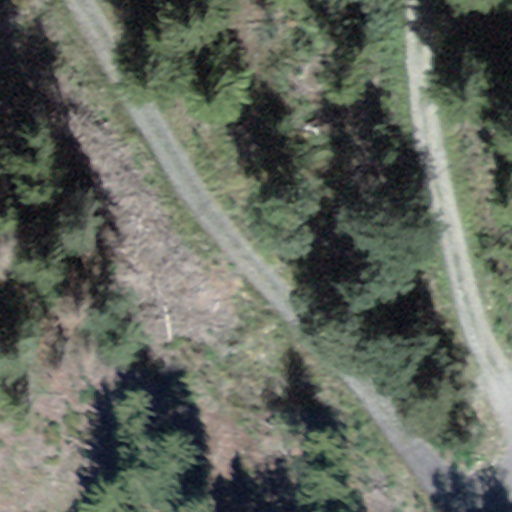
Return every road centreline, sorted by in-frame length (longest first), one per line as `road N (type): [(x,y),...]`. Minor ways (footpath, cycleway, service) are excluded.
road 1 (track): [(441,511),(279,379),(20,0)]
road 2 (track): [(453,0),(451,106),(511,255)]
